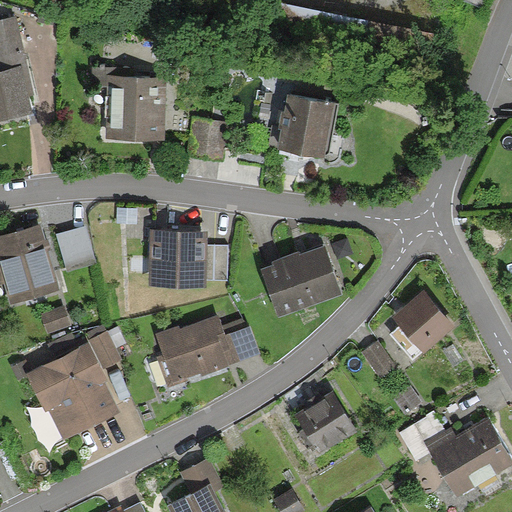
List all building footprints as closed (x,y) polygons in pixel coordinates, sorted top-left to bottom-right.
[(462,21),(353,0),(86,0),(451,67),(462,21)] [(21,19),(0,24),(0,75),(0,76),(0,126),(35,116),(27,87),(39,83),(21,19)] [(165,73),(107,74),(108,133),(165,133),(165,73)] [(338,100),(290,91),(281,141),(329,149),(338,100)] [(227,121),(195,116),(190,150),(222,155),(227,121)] [(87,224),(59,231),(69,269),(97,262),(87,224)] [(203,276),(226,277),(227,242),(208,242),(208,227),(153,225),(151,279),(203,281),(203,276)] [(62,295),(41,227),(0,239),(0,299),(4,313),(62,295)] [(279,309),(344,287),(327,239),(262,261),(279,309)] [(415,355),(455,321),(423,284),(394,309),(402,319),(391,328),(415,355)] [(65,304),(42,311),(49,330),(71,322),(65,304)] [(175,387),(259,358),(247,322),(226,329),(221,315),(157,337),(175,387)] [(62,433),(119,405),(100,367),(121,356),(107,329),(29,368),(62,433)] [(378,339),(364,349),(381,374),(395,364),(378,339)] [(412,383),(395,394),(406,410),(423,399),(412,383)] [(315,459),(357,434),(334,397),(293,423),(315,459)] [(459,502),(511,470),(511,458),(492,424),(455,445),(435,410),(390,436),(412,473),(435,459),(459,502)] [(226,511),(214,488),(224,483),(210,456),(183,469),(193,490),(172,500),(177,511),(226,511)] [(293,486),(276,496),(285,511),(294,511),(305,506),(293,486)] [(123,511),(122,509),(117,499),(90,511),(123,511)] [(147,511),(141,499),(122,509),(123,511),(147,511)] [(377,511),(372,503),(355,511),(377,511)]
